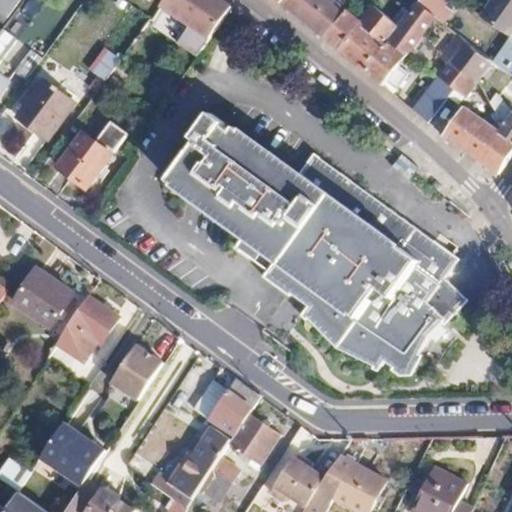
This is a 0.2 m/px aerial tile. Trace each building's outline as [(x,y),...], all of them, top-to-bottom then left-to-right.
[(0,0),(0,13),(6,19),(19,0),(0,0)] [(32,22),(46,4),(39,0),(30,0),(21,12),(32,22)] [(218,0),(165,0),(161,6),(190,27),(178,45),(197,59),(210,41),(226,19),(233,10),(218,0)] [(307,0),(284,0),(281,4),(296,15),(307,0)] [(315,31),(337,2),(334,0),(307,0),(296,15),(303,21),(315,31)] [(342,0),(338,0),(337,2),(347,11),(351,7),(342,0)] [(422,0),(419,4),(432,14),(442,0),(422,0)] [(511,0),(493,0),(482,15),(511,35),(511,0)] [(325,39),(347,11),(337,2),(315,31),(320,35),(325,39)] [(401,28),(367,73),(383,86),(437,19),(432,14),(419,4),(401,28)] [(340,51),(367,73),(401,28),(375,7),(363,23),(340,51)] [(325,39),(340,51),(363,23),(347,11),(325,39)] [(467,42),(493,62),(506,45),(511,49),(511,35),(482,15),(467,42)] [(0,93),(8,82),(0,75),(0,63),(17,41),(2,30),(1,31),(0,33),(0,93)] [(449,66),(452,62),(467,42),(459,35),(441,59),(449,66)] [(467,42),(452,62),(478,82),(484,75),(504,91),(511,81),(511,76),(493,62),(467,42)] [(90,72),(107,82),(121,59),(104,49),(90,72)] [(26,82),(42,59),(31,51),(15,72),(26,82)] [(402,101),(415,112),(440,79),(449,66),(441,59),(436,55),(402,101)] [(440,79),(455,90),(466,98),(478,82),(452,62),(449,66),(440,79)] [(50,140),(76,103),(44,79),(38,88),(32,84),(21,101),(26,105),(17,116),(50,140)] [(500,133),(481,161),(499,173),(511,154),(511,112),(502,97),(496,95),(490,104),(504,127),(500,133)] [(465,109),(446,136),(481,161),(500,133),(465,109)] [(385,363),(393,368),(393,371),(400,377),(412,375),(422,357),(419,355),(428,337),(444,320),(447,322),(468,301),(446,279),(459,260),(309,151),(295,171),(236,129),(232,134),(223,127),(226,124),(213,115),(195,139),(200,142),(170,182),(321,292),(303,316),(306,320),(310,320),(336,349),(373,367),(374,370),(379,372),(385,363)] [(16,122),(0,144),(0,148),(18,161),(35,136),(16,122)] [(96,143),(83,133),(58,166),(87,189),(112,156),(103,150),(107,145),(115,151),(128,134),(112,122),(96,143)] [(75,294),(37,268),(15,303),(52,328),(75,294)] [(0,302),(8,290),(0,284),(0,302)] [(89,295),(56,345),(69,353),(73,348),(88,357),(99,340),(103,343),(121,316),(89,295)] [(167,359),(140,342),(115,379),(142,397),(167,359)] [(261,397),(237,380),(215,413),(199,402),(194,409),(235,437),(249,415),(261,397)] [(232,441),(231,443),(243,451),(238,458),(258,471),(281,437),(249,415),(235,437),(232,441)] [(109,447),(67,419),(40,459),(82,487),(109,447)] [(212,427),(194,453),(198,456),(216,430),(212,427)] [(198,456),(194,453),(190,450),(170,479),(161,473),(153,485),(173,498),(189,508),(200,492),(221,458),(231,443),(232,441),(216,430),(198,456)] [(341,457),(329,476),(327,479),(308,508),(305,511),(325,511),(334,496),(363,511),(369,511),(387,481),(341,457)] [(240,471),(221,458),(200,492),(218,504),(240,471)] [(284,509),(287,511),(305,511),(308,508),(327,479),(296,458),(272,493),(283,500),(290,500),(284,509)] [(0,460),(0,479),(3,481),(11,468),(0,460)] [(472,511),(474,509),(461,501),(469,485),(436,467),(412,511),(472,511)] [(88,480),(66,511),(135,511),(88,480)] [(64,511),(25,482),(18,492),(46,511),(64,511)] [(18,492),(7,484),(0,495),(0,498),(10,505),(18,492)] [(46,511),(18,492),(10,505),(9,506),(5,511),(46,511)] [(186,511),(189,508),(173,498),(165,510),(167,511),(186,511)]
